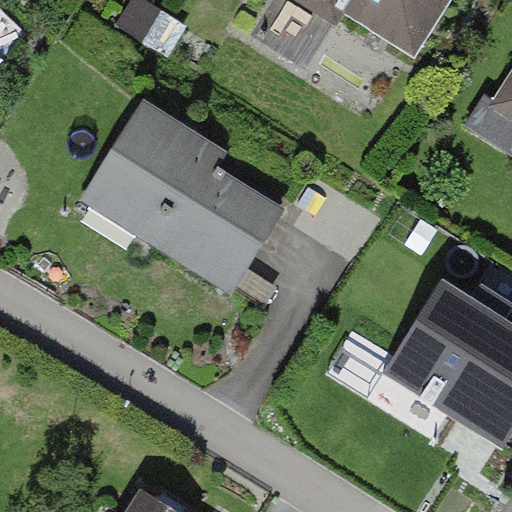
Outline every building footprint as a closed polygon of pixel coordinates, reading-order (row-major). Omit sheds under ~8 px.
[(467,0),(308,0),(425,71),(467,0)] [(511,101),(501,120),(511,126),(511,101)] [(148,121),(86,214),(235,312),(297,219),(148,121)] [(511,319),(449,284),(386,394),(511,466),(511,319)] [(166,511),(147,499),(138,511),(166,511)]
